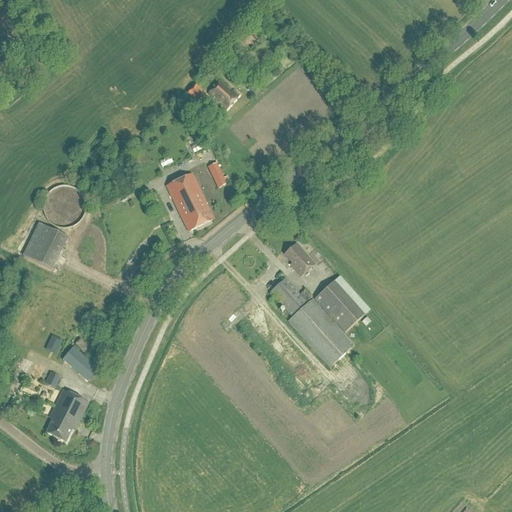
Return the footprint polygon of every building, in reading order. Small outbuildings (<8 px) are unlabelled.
[(226,110),(237,98),(219,81),(208,94),(226,110)] [(247,91),(252,96),(259,89),(254,84),(247,91)] [(187,95),(200,107),(208,99),(196,87),(187,95)] [(170,158),(160,163),(162,169),(173,164),(170,158)] [(217,165),(208,169),(218,190),(227,186),(217,165)] [(188,233),(214,221),(192,176),(166,188),(188,233)] [(44,202),(40,210),(66,225),(79,202),(75,200),(79,192),(68,186),(65,191),(57,186),(47,204),(44,202)] [(39,225),(23,257),(52,271),(68,240),(39,225)] [(299,244),(297,246),(286,255),(298,268),(295,270),(302,278),(317,265),(299,244)] [(354,347),(344,336),(370,312),(339,279),(315,301),(306,291),(300,296),(286,280),(270,294),(293,319),(287,323),(330,369),(354,347)] [(38,280),(8,355),(54,373),(84,298),(38,280)] [(85,354),(89,350),(82,340),(77,344),(85,354)] [(74,349),(63,362),(89,384),(99,371),(74,349)] [(61,379),(51,374),(45,385),(56,390),(61,379)] [(78,426),(89,405),(64,392),(50,420),(53,421),(46,434),(66,444),(76,424),(78,426)] [(325,394),(301,414),(327,447),(352,427),(339,411),(337,412),(332,406),(334,405),(325,394)]
